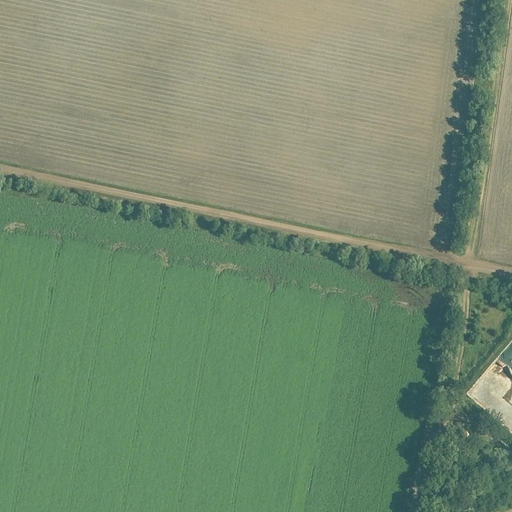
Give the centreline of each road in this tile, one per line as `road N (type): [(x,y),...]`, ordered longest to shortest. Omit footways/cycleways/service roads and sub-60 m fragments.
road 1 (unclassified): [(469,267),(0,171)]
road 2 (unclassified): [(506,0),(469,267)]
